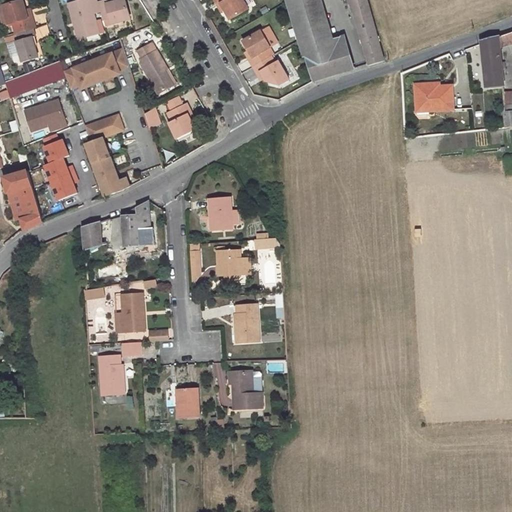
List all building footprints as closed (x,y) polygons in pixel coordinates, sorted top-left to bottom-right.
[(22,0),(18,0),(2,5),(7,22),(11,21),(15,33),(17,32),(32,27),(35,26),(31,15),(27,16),(25,9),(22,0)] [(96,0),(79,0),(67,4),(72,22),(76,21),(82,39),(98,34),(93,14),(100,11),(97,2),(96,0)] [(106,0),(104,0),(97,2),(100,11),(103,19),(110,17),(111,23),(130,18),(124,0),(117,0),(115,1),(107,3),(106,0)] [(214,0),(217,5),(220,3),(225,10),(230,19),(248,9),(243,0),(214,0)] [(320,0),(287,0),(288,1),(305,56),(320,51),(318,44),(332,39),(320,0)] [(352,6),(350,6),(357,25),(368,65),(384,60),(367,1),(352,6)] [(76,21),(72,22),(78,40),(82,39),(76,21)] [(37,57),(31,37),(35,36),(32,27),(17,32),(19,39),(16,40),(22,61),(37,57)] [(271,55),(267,47),(270,46),(261,30),(243,40),(248,48),(252,56),(248,58),(253,65),(271,55)] [(336,74),(329,50),(335,47),(336,51),(347,47),(343,36),(332,39),(318,44),(320,51),(305,56),(313,82),(336,74)] [(498,36),(482,40),(482,44),(486,88),(503,86),(499,36),(498,36)] [(152,44),(137,53),(142,60),(140,64),(159,96),(173,87),(165,72),(168,70),(152,44)] [(335,47),(329,50),(336,74),(354,68),(347,47),(336,51),(335,47)] [(125,48),(95,59),(102,78),(117,72),(115,69),(121,67),(130,63),(125,48)] [(271,55),(253,65),(257,73),(260,71),(266,80),(280,84),(289,79),(278,60),(275,61),(271,55)] [(95,59),(65,70),(67,76),(71,86),(80,82),(86,80),(87,83),(102,78),(95,59)] [(61,60),(29,72),(35,88),(67,76),(65,70),(61,60)] [(168,70),(165,72),(173,87),(177,85),(168,70)] [(29,72),(6,81),(7,83),(11,97),(35,88),(29,72)] [(439,88),(428,89),(427,85),(414,86),(416,107),(428,106),(428,112),(453,110),(451,87),(439,88)] [(100,87),(91,90),(93,97),(102,94),(100,87)] [(58,100),(25,111),(31,128),(47,122),(47,125),(65,119),(58,100)] [(187,105),(168,114),(173,123),(170,125),(178,141),(197,132),(192,123),(188,116),(192,114),(187,105)] [(148,128),(161,124),(156,108),(143,112),(148,128)] [(119,116),(86,127),(92,142),(104,138),(125,131),(119,116)] [(47,122),(31,128),(32,131),(47,125),(47,122)] [(41,165),(53,202),(63,199),(64,200),(77,196),(69,170),(67,170),(64,160),(70,158),(63,138),(58,139),(56,134),(39,140),(47,163),(41,165)] [(104,138),(87,144),(106,197),(124,190),(131,186),(126,177),(119,181),(104,138)] [(44,221),(29,171),(5,179),(9,192),(18,190),(27,217),(22,219),(22,220),(26,230),(44,221)] [(18,190),(9,192),(17,222),(22,220),(22,219),(27,217),(18,190)] [(230,197),(209,198),(211,229),(232,228),(230,197)] [(126,215),(123,216),(125,247),(155,245),(154,227),(150,227),(149,201),(126,213),(126,215)] [(101,222),(84,227),(86,248),(103,244),(101,222)] [(280,246),(275,239),(255,240),(255,251),(280,250),(280,246)] [(103,244),(86,248),(89,279),(112,278),(109,250),(107,243),(103,244)] [(198,243),(190,244),(192,267),(200,267),(198,243)] [(223,251),(217,252),(218,277),(225,276),(235,276),(241,275),(239,259),(239,250),(223,251)] [(249,258),(239,259),(241,275),(250,275),(249,258)] [(200,267),(192,267),(193,285),(201,275),(200,267)] [(235,276),(225,276),(225,286),(235,286),(235,276)] [(157,279),(144,281),(145,289),(159,287),(157,279)] [(102,287),(83,291),(85,300),(104,297),(102,287)] [(143,292),(123,293),(125,331),(145,331),(143,292)] [(282,293),(275,294),(276,318),(284,318),(282,293)] [(239,313),(236,313),(238,342),(260,342),(259,303),(238,303),(239,313)] [(168,341),(168,329),(147,330),(148,342),(168,341)] [(141,342),(121,343),(121,357),(142,356),(141,342)] [(159,360),(158,347),(146,347),(147,361),(159,360)] [(120,355),(99,356),(101,395),(124,394),(123,363),(120,363),(120,355)] [(234,371),(230,371),(230,384),(226,384),(226,397),(234,402),(234,409),(263,409),(263,393),(254,393),(253,370),(238,371),(238,369),(234,369),(234,371)] [(199,388),(177,388),(178,416),(200,417),(199,388)]
